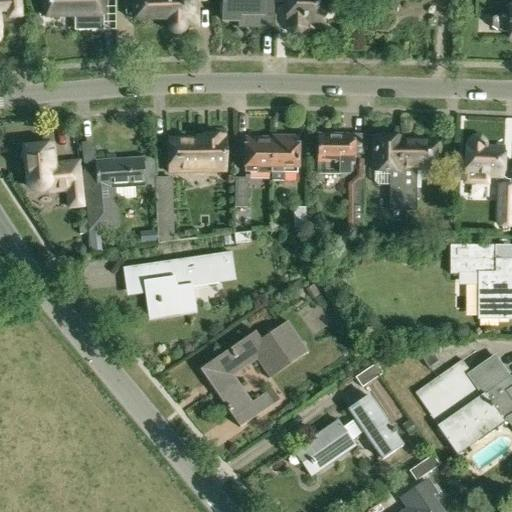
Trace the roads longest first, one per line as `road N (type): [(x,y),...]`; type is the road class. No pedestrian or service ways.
road 1 (residential): [(0,100),(173,86),(511,93)]
road 2 (residential): [(223,511),(28,271)]
